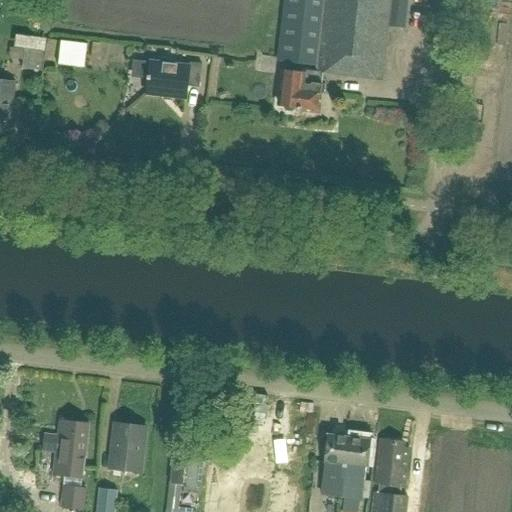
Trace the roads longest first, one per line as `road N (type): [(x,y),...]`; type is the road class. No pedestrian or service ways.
road 1 (unclassified): [(511,414),(0,352)]
road 2 (tertiary): [(511,255),(0,194)]
